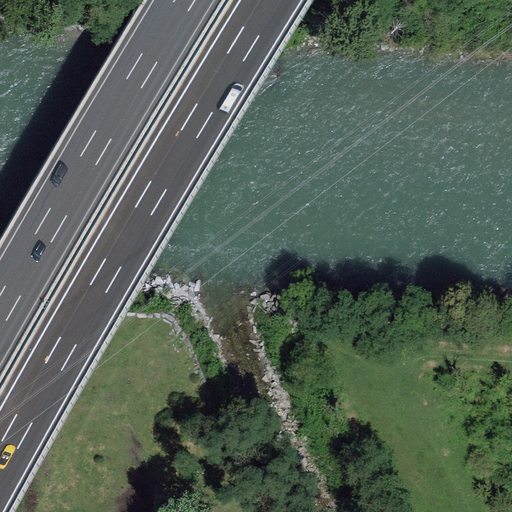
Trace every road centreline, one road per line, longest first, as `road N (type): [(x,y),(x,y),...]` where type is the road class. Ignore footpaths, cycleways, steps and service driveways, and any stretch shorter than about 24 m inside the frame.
road 1 (motorway): [(0,464),(272,0)]
road 2 (motorway): [(182,0),(0,306)]
